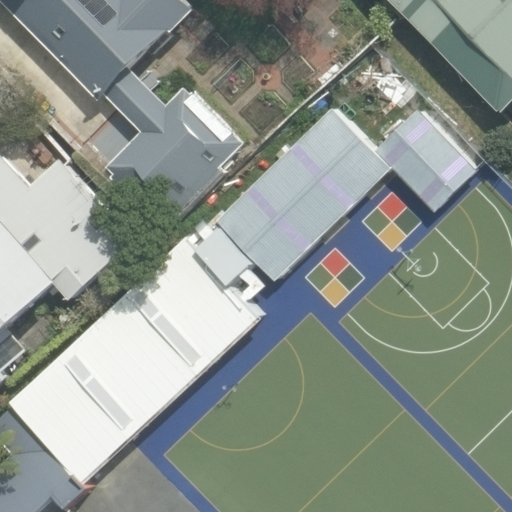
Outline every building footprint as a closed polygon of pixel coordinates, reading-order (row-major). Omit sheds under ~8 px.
[(163,106),(134,76),(189,22),(167,0),(1,0),(104,105),(130,132),(103,159),(163,222),(252,137),(194,76),(163,106)] [(511,0),(376,0),(440,56),(460,33),(511,78),(511,0)] [(0,319),(51,277),(67,296),(137,238),(0,74),(0,319)] [(402,168),(385,150),(344,109),(228,222),(234,228),(268,263),(286,281),(402,168)] [(428,109),(385,150),(402,168),(444,212),(487,170),(428,109)] [(268,263),(234,228),(210,250),(243,285),(268,263)] [(96,484),(273,319),(197,239),(17,402),(19,404),(0,421),(0,432),(27,461),(0,484),(0,511),(47,511),(66,495),(79,510),(102,489),(96,484)]
